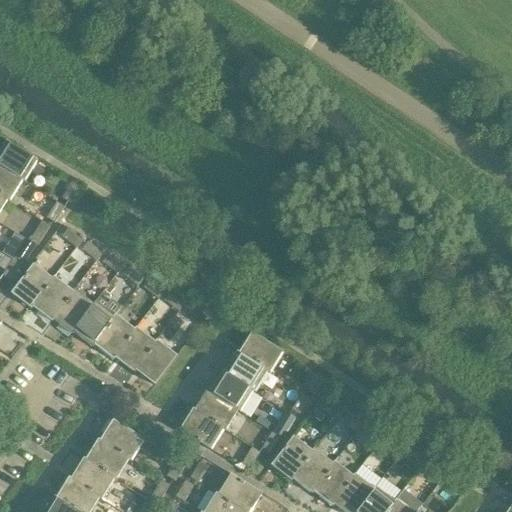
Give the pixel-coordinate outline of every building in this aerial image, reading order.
[(0,169),(23,182),(36,162),(4,142),(0,148),(0,169)] [(0,197),(8,203),(20,182),(23,183),(23,182),(0,169),(0,197)] [(60,200),(68,205),(77,189),(69,184),(60,200)] [(44,220),(53,225),(63,209),(54,204),(44,220)] [(30,239),(38,243),(47,228),(40,223),(30,239)] [(80,243),(65,231),(61,228),(55,235),(74,250),(80,243)] [(15,258),(24,263),(33,247),(25,242),(15,258)] [(80,252),(95,263),(100,255),(86,244),(80,252)] [(101,264),(115,275),(121,268),(106,257),(101,264)] [(1,277),(8,282),(18,266),(11,261),(1,277)] [(9,295),(30,310),(53,279),(52,278),(50,280),(32,266),(9,295)] [(121,276),(136,288),(141,281),(127,269),(121,276)] [(32,309),(50,323),(73,292),(73,291),(71,293),(53,279),(30,310),(30,311),(32,309)] [(142,289),(156,301),(162,293),(148,282),(142,289)] [(52,322),(70,336),(94,304),(93,303),(92,306),(73,292),(50,323),(51,324),(52,322)] [(162,302),(177,313),(182,305),(168,294),(162,302)] [(73,334),(91,348),(115,317),(114,316),(112,318),(94,304),(70,336),(71,336),(73,334)] [(184,315),(199,327),(205,319),(190,308),(184,315)] [(93,347),(112,361),(135,329),(134,329),(133,331),(115,317),(91,348),(92,349),(93,347)] [(114,360),(132,373),(155,342),(153,343),(135,329),(112,361),(113,362),(114,360)] [(237,351),(237,352),(269,373),(282,352),(252,333),(239,353),(237,351)] [(155,342),(132,373),(132,374),(134,372),(153,386),(175,358),(155,342)] [(222,371),(222,372),(255,392),(267,373),(269,374),(269,373),(237,352),(224,372),(222,371)] [(207,390),(207,391),(240,412),(252,392),(254,393),(255,392),(222,372),(209,391),(207,390)] [(307,390),(315,395),(324,379),(316,374),(307,390)] [(192,410),(192,411),(225,430),(237,411),(240,413),(240,412),(207,391),(195,411),(192,410)] [(291,410),(299,415),(309,399),(301,394),(291,410)] [(341,415),(327,404),(321,411),(336,422),(341,415)] [(225,430),(192,411),(179,431),(210,451),(223,430),(225,431),(225,430)] [(277,429),(285,434),(294,419),(286,414),(277,429)] [(341,423),(356,435),(361,428),(346,417),(341,423)] [(97,441),(96,442),(129,463),(143,441),(111,422),(98,442),(97,441)] [(362,436),(377,447),(382,441),(367,429),(362,436)] [(262,448),(270,453),(280,437),(271,432),(262,448)] [(270,468),(290,484),(314,452),(313,451),(311,454),(292,439),(270,468)] [(82,460),(81,461),(115,482),(127,463),(129,464),(129,463),(96,442),(84,461),(82,460)] [(382,448),(397,460),(402,453),(387,442),(382,448)] [(242,464),(250,468),(259,453),(251,448),(242,464)] [(293,482),(311,496),(334,464),(333,464),(331,466),(314,452),(290,484),(291,484),(293,482)] [(403,461),(418,473),(423,466),(408,454),(403,461)] [(67,478),(67,479),(100,500),(112,482),(114,483),(115,482),(81,461),(70,480),(67,478)] [(165,478),(173,483),(182,467),(174,462),(165,478)] [(313,495),(331,509),(355,477),(354,477),(352,479),(334,464),(311,496),(311,497),(313,495)] [(190,481),(198,486),(207,470),(199,465),(190,481)] [(424,474),(438,485),(443,479),(429,467),(424,474)] [(216,495),(215,496),(239,511),(251,511),(261,496),(230,477),(218,497),(216,495)] [(334,507),(340,511),(358,511),(375,490),(374,489),(372,491),(355,477),(331,509),(332,509),(334,507)] [(53,497),(52,498),(73,511),(90,511),(98,500),(100,501),(100,500),(67,479),(54,499),(53,497)] [(445,488),(460,499),(465,492),(451,481),(445,488)] [(150,498),(157,503),(167,487),(159,482),(150,498)] [(175,500),(183,505),(193,489),(184,484),(175,500)] [(388,511),(396,502),(395,502),(393,504),(375,490),(358,511),(388,511)] [(239,511),(215,496),(205,511),(239,511)] [(73,511),(52,498),(43,511),(73,511)] [(137,511),(149,511),(153,506),(145,501),(137,511)] [(407,511),(396,502),(388,511),(407,511)]
